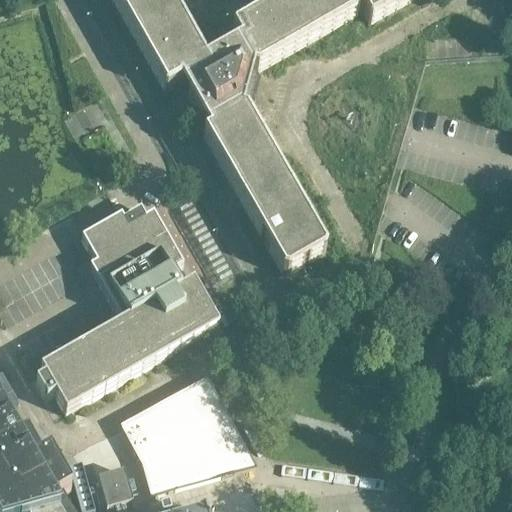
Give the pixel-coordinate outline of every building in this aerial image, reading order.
[(288,0),(231,32),(231,35),(236,44),(232,47),(225,53),(224,53),(211,60),(213,67),(207,70),(167,0),(109,0),(164,95),(166,96),(182,86),(188,96),(187,100),(200,124),(204,125),(209,134),(203,138),(202,140),(281,278),(286,280),(324,258),(325,253),(246,115),(244,114),(241,109),(244,99),(248,98),(250,95),(249,92),(247,89),(250,79),(255,76),(256,76),(361,16),(368,27),(370,28),(418,0),(288,0)] [(122,224),(120,220),(81,243),(95,268),(89,272),(121,328),(39,375),(43,382),(35,387),(45,406),(54,401),(65,419),(218,332),(192,288),(186,291),(176,275),(182,271),(152,219),(145,223),(139,214),(122,224)] [(44,334),(21,342),(28,363),(51,355),(44,334)] [(1,377),(0,377),(0,413),(1,416),(18,406),(1,377)] [(0,419),(0,511),(53,511),(51,508),(70,498),(48,461),(30,471),(0,419)] [(28,424),(11,433),(27,461),(44,451),(28,424)] [(95,511),(83,468),(70,472),(80,511),(95,511)] [(116,511),(132,508),(123,476),(97,484),(104,511),(116,511)]
